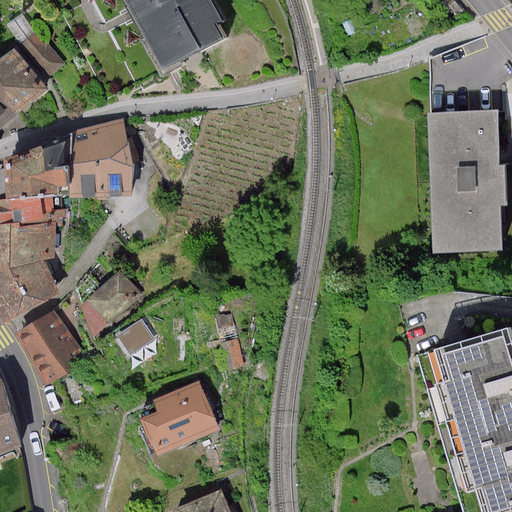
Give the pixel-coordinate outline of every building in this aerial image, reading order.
[(207,0),(126,0),(164,71),(228,38),(207,0)] [(35,33),(22,13),(7,24),(20,43),(33,34),(35,33)] [(66,63),(36,32),(35,33),(33,34),(20,45),(50,78),(66,63)] [(0,130),(49,90),(15,49),(0,58),(0,130)] [(497,110),(430,112),(434,251),(502,249),(497,110)] [(8,156),(0,166),(0,305),(9,319),(58,294),(54,265),(58,225),(65,196),(137,192),(140,165),(137,149),(123,119),(77,131),(74,138),(8,156)] [(120,271),(81,306),(96,338),(144,295),(120,271)] [(54,311),(17,332),(48,386),(89,361),(54,311)] [(146,315),(119,333),(134,355),(161,337),(146,315)] [(511,511),(511,327),(511,326),(429,354),(481,511),(511,511)] [(481,511),(429,354),(416,356),(462,511),(481,511)] [(0,455),(22,447),(2,380),(0,377),(0,455)] [(155,400),(160,413),(142,421),(157,458),(223,430),(202,381),(155,400)] [(229,511),(220,491),(173,511),(229,511)]
